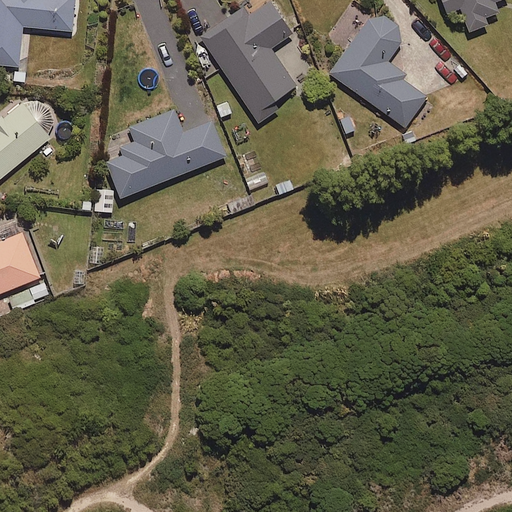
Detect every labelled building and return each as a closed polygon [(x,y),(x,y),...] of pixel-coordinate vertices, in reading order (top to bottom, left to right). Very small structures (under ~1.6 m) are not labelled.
[(0,0),(0,66),(17,68),(21,28),(71,33),(74,0),(0,0)] [(441,0),(447,14),(459,9),(468,33),(486,26),(484,19),(497,14),(493,3),(501,0),(441,0)] [(269,50),(291,35),(268,2),(249,16),(243,6),(199,37),(259,124),(277,111),(272,103),(295,87),(269,50)] [(387,62),(407,34),(374,10),(329,74),(404,128),(426,97),(402,80),(405,76),(387,62)] [(25,102),(21,104),(0,120),(0,179),(49,139),(51,137),(53,133),(54,129),(55,125),(55,121),(54,118),(52,114),(50,110),(47,107),(44,105),(41,103),(37,102),(33,101),(29,101),(25,102)] [(211,123),(182,134),(173,111),(127,129),(133,144),(116,150),(119,159),(106,164),(120,199),(225,158),(211,123)] [(111,214),(112,192),(95,190),(93,212),(111,214)] [(21,234),(0,242),(0,294),(39,279),(21,234)]
